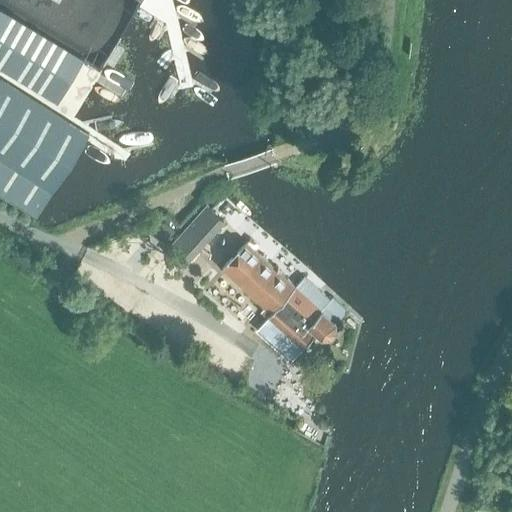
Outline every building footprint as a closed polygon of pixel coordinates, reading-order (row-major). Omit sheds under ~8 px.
[(0,0),(0,63),(55,97),(56,97),(82,55),(97,64),(114,36),(134,4),(135,0),(0,0)] [(0,78),(0,158),(53,191),(64,172),(83,143),(88,135),(0,78)] [(53,191),(0,158),(0,199),(34,221),(53,191)] [(207,206),(166,251),(183,267),(224,221),(207,206)] [(261,309),(262,310),(268,316),(256,329),(291,359),(315,333),(320,338),(330,337),(336,331),(336,321),(347,309),(333,296),(331,298),(305,274),(295,285),(247,242),(223,268),(265,305),(261,309)]
